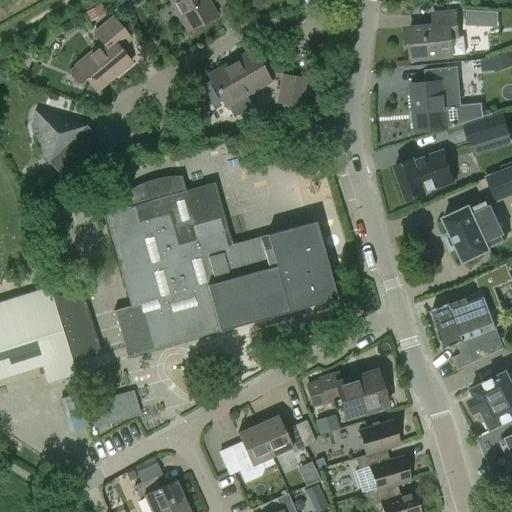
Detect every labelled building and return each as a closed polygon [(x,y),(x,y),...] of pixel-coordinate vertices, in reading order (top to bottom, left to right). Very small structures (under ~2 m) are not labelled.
[(169,0),(188,32),(216,16),(206,0),(169,0)] [(85,13),(89,22),(105,13),(100,4),(85,13)] [(412,60),(451,56),(464,55),(462,35),(459,35),(456,10),(430,13),(431,26),(408,28),(412,60)] [(467,25),(477,25),(478,12),(468,11),(467,25)] [(101,43),(74,66),(69,70),(68,74),(76,83),(80,83),(85,79),(96,92),(131,63),(119,49),(130,39),(112,17),(93,33),(101,43)] [(213,106),(221,101),(225,107),(269,82),(251,50),(207,75),(210,81),(201,86),(200,92),(207,105),(213,106)] [(511,63),(508,52),(490,59),(495,72),(511,64),(511,63)] [(414,132),(448,129),(446,106),(460,104),(457,67),(426,71),(427,82),(410,84),(414,132)] [(281,73),(276,103),(302,107),(307,77),(281,73)] [(107,155),(98,146),(94,150),(79,134),(75,115),(50,108),(31,127),(37,151),(56,156),(71,173),(76,168),(81,173),(91,170),(107,155)] [(502,114),(464,126),(470,146),(508,134),(502,114)] [(454,182),(443,151),(414,161),(414,159),(395,166),(407,200),(426,193),(425,192),(454,182)] [(218,330),(218,332),(220,331),(217,322),(227,319),(228,321),(251,321),(251,322),(253,322),(248,307),(254,305),(254,303),(283,295),(288,312),(289,312),(289,310),(342,295),(342,297),(344,296),(335,266),(334,266),(321,222),(323,221),(322,220),(231,245),(229,245),(212,185),(214,185),(214,183),(185,191),(181,176),(179,177),(154,188),(154,190),(147,192),(146,190),(127,191),(125,192),(130,207),(104,214),(104,215),(106,215),(131,306),(113,311),(126,357),(127,357),(127,355),(218,330)] [(487,201),(470,209),(469,206),(442,218),(449,233),(442,236),(449,252),(456,248),(463,262),(489,250),(488,248),(505,240),(487,201)] [(495,289),(511,282),(511,279),(506,264),(477,278),(483,293),(451,305),(451,304),(432,311),(437,326),(436,327),(437,330),(488,310),(489,310),(501,305),(495,289)] [(47,383),(76,375),(72,362),(52,297),(49,288),(0,302),(0,378),(42,365),(47,383)] [(81,288),(52,297),(72,362),(101,353),(81,288)] [(453,359),(457,370),(504,348),(489,310),(488,310),(437,330),(445,350),(460,344),(465,354),(453,359)] [(320,381),(307,385),(313,405),(339,397),(346,418),(388,406),(377,369),(340,381),(337,373),(319,379),(320,381)] [(89,370),(77,373),(82,391),(94,388),(89,370)] [(470,400),(476,413),(481,411),(481,410),(511,394),(511,381),(507,372),(471,390),(475,398),(470,400)] [(483,413),(491,430),(511,419),(511,394),(481,410),(481,411),(483,413)] [(105,416),(137,408),(134,399),(103,407),(105,416)] [(335,414),(315,420),(319,433),(338,428),(335,414)] [(277,415),(257,424),(272,457),(292,449),(293,452),(305,446),(295,425),(284,430),(277,415)] [(511,419),(491,430),(482,434),(483,435),(485,434),(488,440),(484,442),(490,457),(495,455),(502,471),(504,470),(507,477),(505,478),(511,494),(511,493),(511,419)] [(306,420),(295,425),(305,446),(315,442),(306,420)] [(358,430),(366,455),(379,451),(400,445),(392,420),(358,430)] [(262,462),(272,457),(257,424),(237,433),(241,442),(219,451),(229,474),(239,469),(245,482),(260,475),(263,466),(262,462)] [(366,490),(367,493),(390,486),(410,480),(403,456),(383,462),(379,451),(366,455),(366,456),(356,459),(359,470),(356,471),(362,491),(366,490)] [(322,457),(315,461),(318,468),(325,465),(322,457)] [(143,495),(150,511),(158,511),(184,500),(175,480),(161,487),(151,465),(135,472),(140,483),(133,486),(138,497),(143,495)] [(318,484),(305,490),(314,511),(316,511),(327,507),(318,484)] [(379,501),(382,511),(420,511),(414,491),(393,497),(390,486),(367,493),(370,504),(379,501)] [(295,511),(287,494),(258,506),(261,511),(295,511)] [(189,511),(184,500),(158,511),(189,511)]
